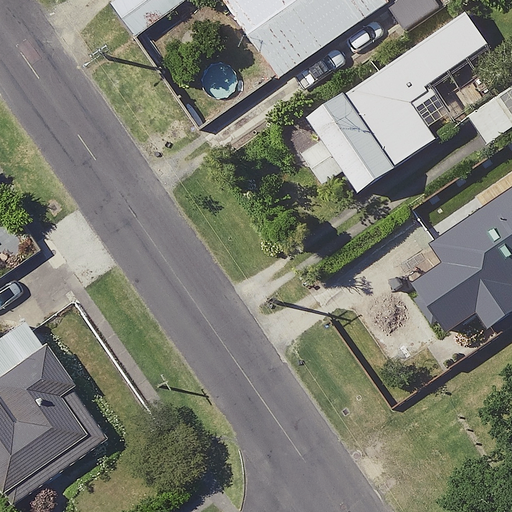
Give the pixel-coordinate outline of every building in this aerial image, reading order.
[(399,0),(227,0),(285,81),(399,0)] [(492,47),(470,15),(315,122),(328,140),(307,155),(329,187),(349,173),(365,195),(446,139),(418,98),(492,47)] [(511,136),(511,90),(473,119),(494,149),(511,136)] [(511,197),(408,272),(453,335),(482,313),(496,333),(511,321),(511,197)] [(106,445),(24,324),(0,340),(0,497),(9,511),(106,445)]
